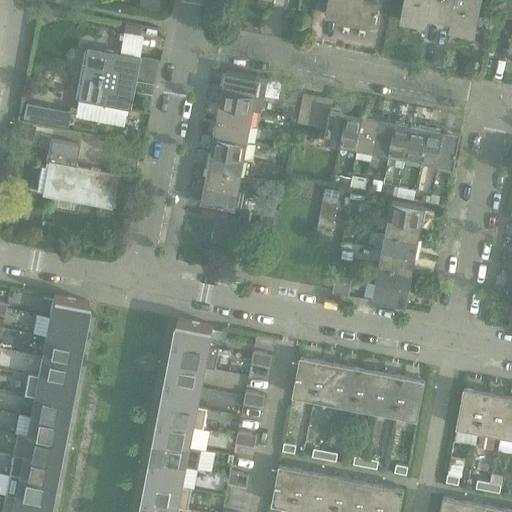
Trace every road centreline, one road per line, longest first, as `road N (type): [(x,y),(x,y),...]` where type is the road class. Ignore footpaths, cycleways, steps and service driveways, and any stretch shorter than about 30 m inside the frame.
road 1 (residential): [(499,98),(184,36)]
road 2 (residential): [(141,280),(454,341)]
road 3 (residential): [(141,280),(184,36)]
road 4 (residential): [(454,341),(499,98)]
road 5 (residential): [(0,252),(141,280)]
road 6 (residential): [(0,120),(23,0)]
